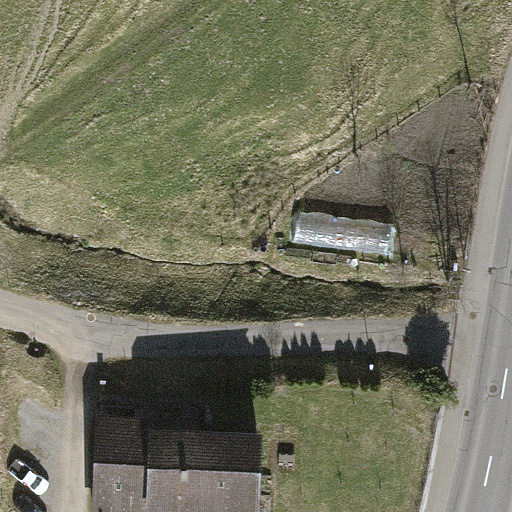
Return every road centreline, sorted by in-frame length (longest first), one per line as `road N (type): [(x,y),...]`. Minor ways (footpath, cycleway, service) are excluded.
road 1 (residential): [(0,310),(84,331),(184,342),(410,337),(511,353)]
road 2 (track): [(84,331),(71,511)]
